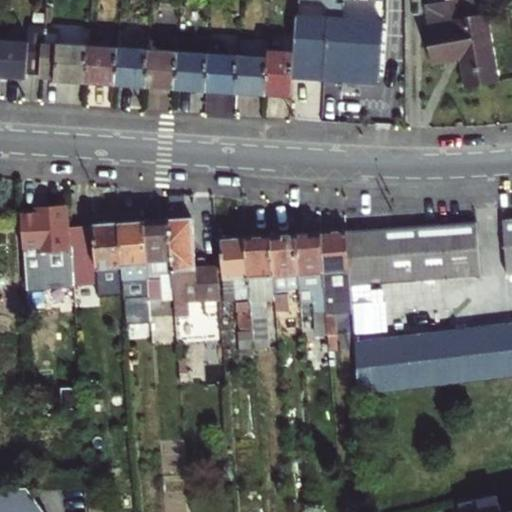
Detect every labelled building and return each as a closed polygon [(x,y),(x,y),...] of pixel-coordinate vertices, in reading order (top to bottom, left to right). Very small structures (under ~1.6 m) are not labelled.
[(480,12),(493,82),(497,81),(484,11),(480,12)] [(465,87),(493,82),(480,12),(452,18),(453,24),(424,30),(431,61),(459,56),(465,87)] [(291,76),(323,79),(327,19),(295,17),(293,51),(291,76)] [(327,19),(323,79),(344,80),(345,76),(377,77),(380,23),(327,19)] [(41,76),(44,30),(44,25),(27,24),(26,39),(0,36),(0,75),(26,77),(26,75),(41,76)] [(87,43),(57,41),(58,31),(44,30),(41,76),(55,76),(55,79),(85,81),(87,43)] [(115,83),(118,45),(87,43),(85,81),(115,83)] [(148,47),(118,45),(115,83),(146,85),(148,47)] [(148,47),(146,85),(175,87),(178,49),(148,47)] [(175,87),(205,89),(207,51),(178,49),(175,87)] [(290,95),(291,76),(293,51),(267,49),(267,55),(264,93),(290,95)] [(207,51),(205,89),(236,91),(238,53),(207,51)] [(267,55),(238,53),(236,91),(264,93),(267,55)] [(66,207),(19,209),(22,254),(27,254),(28,267),(55,265),(58,300),(73,299),(72,283),(68,226),(66,207)] [(191,218),(169,219),(172,273),(174,313),(190,312),(189,298),(202,297),(202,311),(221,310),(218,267),(194,269),(191,218)] [(511,272),(511,218),(500,219),(505,273),(511,272)] [(142,221),(146,289),(147,300),(160,299),(158,274),(172,273),(169,219),(142,221)] [(142,221),(118,222),(122,291),(146,289),(142,221)] [(344,229),(348,285),(478,276),(474,221),(344,229)] [(122,291),(118,222),(68,226),(72,283),(116,280),(117,294),(122,293),(122,291)] [(320,231),(328,348),(335,347),(333,312),(350,311),(348,285),(344,229),(320,231)] [(320,231),(295,233),(300,303),(311,302),(315,349),(328,348),(320,231)] [(271,234),(275,297),(277,326),(290,326),(289,303),(300,303),(295,233),(271,234)] [(271,234),(244,236),(251,346),(267,345),(263,297),(275,297),(271,234)] [(251,346),(244,236),(220,238),(224,299),(233,299),(238,354),(252,353),(251,346)] [(511,375),(511,320),(352,340),(356,395),(511,375)] [(214,358),(186,361),(187,383),(216,381),(214,358)] [(0,511),(42,511),(22,486),(0,487),(0,511)] [(511,511),(511,508),(500,511),(496,494),(457,502),(459,511),(511,511)]
